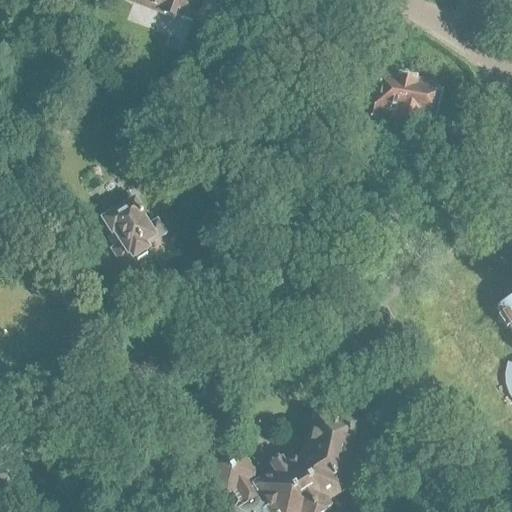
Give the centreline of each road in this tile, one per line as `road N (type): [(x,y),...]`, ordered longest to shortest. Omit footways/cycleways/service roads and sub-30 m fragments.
road 1 (residential): [(37,511),(6,452),(478,159)]
road 2 (residential): [(497,58),(390,0)]
